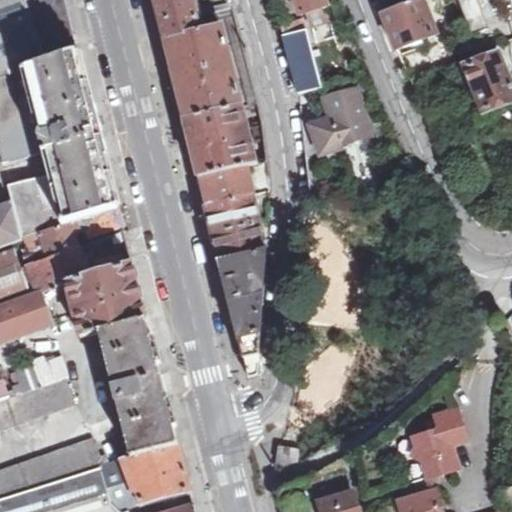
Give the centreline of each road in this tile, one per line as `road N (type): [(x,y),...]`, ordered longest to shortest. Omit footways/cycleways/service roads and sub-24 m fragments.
road 1 (tertiary): [(224,424),(273,399),(282,385),(289,315),(288,171),(246,0)]
road 2 (tertiary): [(113,0),(224,424)]
road 3 (tertiary): [(359,0),(445,201),(471,240),(494,250)]
